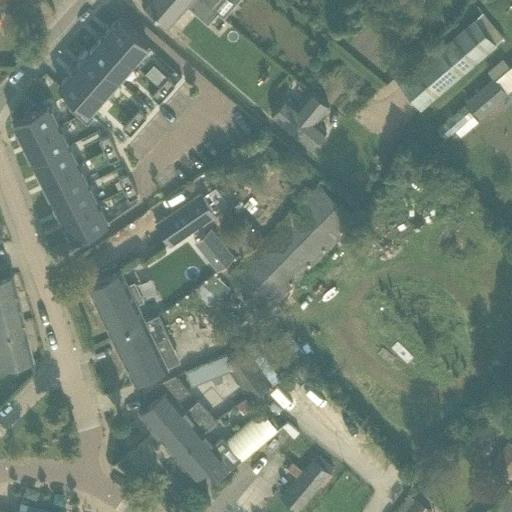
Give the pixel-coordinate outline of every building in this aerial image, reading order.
[(218,12),(203,0),(142,0),(142,1),(169,25),(187,5),(208,24),(218,12)] [(238,0),(203,0),(218,12),(223,17),(238,0)] [(118,18),(103,35),(133,62),(148,45),(118,18)] [(421,109),(497,44),(476,19),(400,84),(421,109)] [(103,35),(88,51),(119,78),(133,62),(103,35)] [(88,51),(74,67),(104,94),(119,78),(88,51)] [(74,67),(59,84),(69,93),(89,111),(104,94),(74,67)] [(167,76),(159,86),(166,92),(175,83),(167,76)] [(501,99),(487,83),(466,101),(480,118),(501,99)] [(159,86),(151,94),(159,101),(166,92),(159,86)] [(286,97),(271,115),(311,148),(326,130),(315,121),(328,105),(311,90),(297,106),(286,97)] [(75,99),(69,106),(78,114),(84,107),(75,99)] [(49,103),(13,122),(23,142),(59,124),(49,103)] [(84,107),(78,114),(87,122),(93,115),(84,107)] [(139,108),(131,117),(138,124),(146,115),(139,108)] [(131,117),(123,126),(130,133),(138,124),(131,117)] [(59,124),(23,142),(32,161),(69,143),(59,124)] [(100,138),(99,138),(104,149),(113,145),(108,134),(100,138)] [(69,143),(32,161),(42,180),(78,162),(69,143)] [(113,145),(104,149),(110,160),(118,155),(113,145)] [(243,145),(225,158),(236,174),(254,162),(243,145)] [(78,162),(42,180),(52,200),(88,181),(78,162)] [(127,173),(118,177),(124,188),(132,183),(127,173)] [(191,180),(147,210),(162,232),(206,202),(191,180)] [(88,181),(52,200),(61,219),(98,201),(88,181)] [(132,183),(124,188),(129,198),(138,194),(132,183)] [(229,274),(266,310),(354,219),(318,183),(229,274)] [(98,201),(61,219),(71,239),(108,221),(98,201)] [(250,222),(229,242),(242,256),(263,236),(250,222)] [(227,247),(210,261),(217,270),(234,256),(227,247)] [(0,311),(2,311),(4,320),(23,315),(13,273),(8,274),(4,260),(0,260),(0,311)] [(120,270),(88,286),(112,336),(145,320),(136,303),(144,300),(134,280),(127,284),(120,270)] [(0,367),(33,359),(31,350),(23,318),(23,316),(23,315),(4,320),(2,311),(0,311),(0,367)] [(145,320),(112,336),(135,383),(153,374),(167,367),(166,365),(154,340),(167,333),(158,314),(145,320)] [(236,355),(225,363),(231,371),(251,399),(271,384),(246,348),(236,355)] [(234,350),(185,370),(191,387),(231,371),(225,363),(236,355),(234,350)] [(186,410),(178,401),(179,399),(184,405),(191,398),(187,393),(189,391),(175,375),(142,390),(152,401),(139,412),(158,434),(186,410)] [(336,395),(327,403),(361,439),(370,431),(336,395)] [(246,398),(237,405),(243,414),(253,407),(246,398)] [(186,410),(158,434),(175,455),(203,432),(202,431),(215,420),(198,399),(186,410)] [(242,460),(275,431),(259,412),(225,440),(222,436),(213,443),(203,432),(175,455),(194,477),(203,468),(214,481),(241,458),(242,460)] [(287,421),(282,425),(293,436),(299,431),(287,421)] [(511,470),(511,445),(508,443),(490,467),(506,478),(511,470)] [(323,487),(333,474),(330,472),(334,466),(318,453),(314,458),(313,457),(302,471),(291,462),(286,468),(298,477),(281,496),(297,509),(319,484),(323,487)] [(511,511),(511,489),(492,511),(511,511)] [(430,511),(431,511),(417,500),(407,511),(430,511)]
